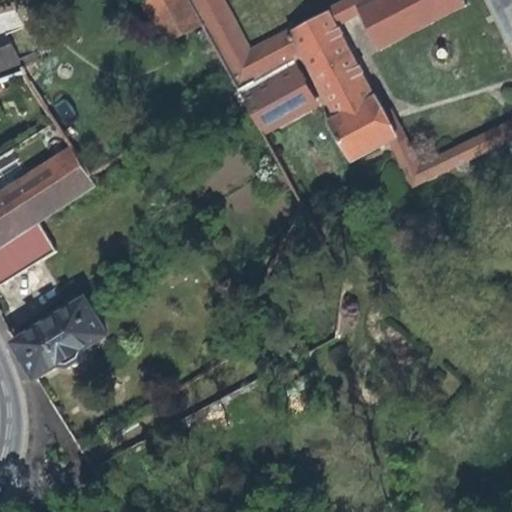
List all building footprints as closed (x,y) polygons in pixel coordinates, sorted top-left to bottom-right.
[(204,24),(191,0),(145,0),(145,1),(167,44),(204,24)] [(249,56),(219,0),(191,0),(204,24),(240,90),(263,77),(295,58),(284,37),(249,56)] [(355,0),(330,13),(336,22),(360,9),(377,0),(355,0)] [(378,46),(465,1),(464,0),(377,0),(360,9),(378,46)] [(511,0),(492,0),(511,39),(511,40),(511,0)] [(336,22),(330,13),(284,37),(295,58),(303,54),(337,117),(329,123),(350,156),(353,162),(393,141),(399,137),(386,113),(336,22)] [(0,83),(29,73),(14,44),(0,48),(0,83)] [(415,184),(511,136),(511,123),(421,167),(391,110),(386,113),(399,137),(393,141),(415,184)] [(0,247),(40,222),(98,184),(92,174),(75,146),(0,194),(0,247)] [(0,287),(58,252),(40,222),(0,247),(0,287)] [(86,350),(109,335),(88,300),(17,343),(38,379),(62,364),(71,365),(83,359),(86,350)]
